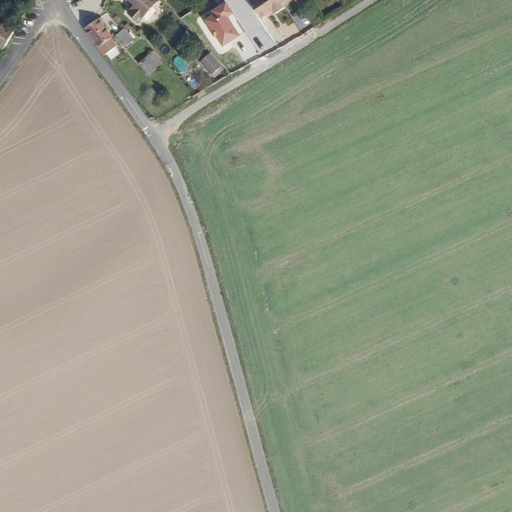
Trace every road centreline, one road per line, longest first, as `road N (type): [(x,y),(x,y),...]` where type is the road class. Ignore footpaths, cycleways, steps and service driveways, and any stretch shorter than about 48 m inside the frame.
road 1 (tertiary): [(276,511),(196,215),(149,130)]
road 2 (residential): [(149,130),(371,0)]
road 3 (tertiary): [(149,130),(60,0)]
